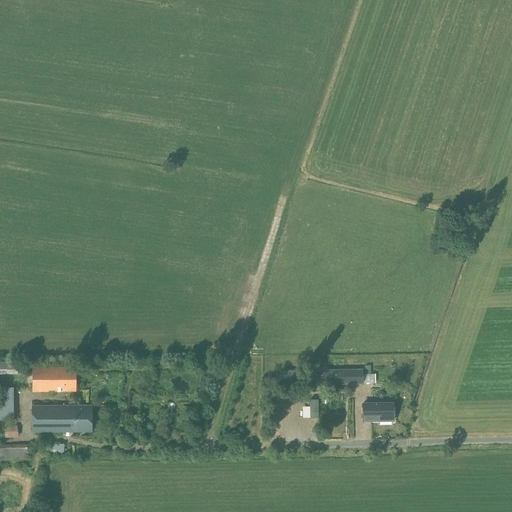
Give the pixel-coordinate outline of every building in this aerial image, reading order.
[(0,362),(0,375),(18,375),(18,362),(0,362)] [(32,392),(76,392),(76,367),(32,368),(32,392)] [(326,385),(363,384),(363,370),(325,370),(326,385)] [(0,387),(0,420),(14,420),(13,387),(0,387)] [(393,418),(393,404),(363,404),(363,417),(371,417),(371,421),(384,421),(384,418),(393,418)] [(91,432),(91,406),(33,406),(33,432),(91,432)] [(0,426),(0,431),(0,438),(13,438),(13,426),(0,426)] [(0,445),(0,460),(28,460),(27,445),(0,445)] [(64,455),(64,445),(49,445),(50,456),(64,455)]
